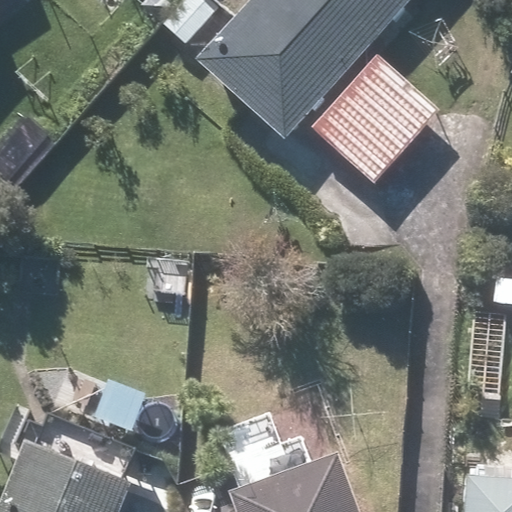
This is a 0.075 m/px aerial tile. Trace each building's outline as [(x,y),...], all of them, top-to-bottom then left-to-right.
[(423,0),(253,0),(200,60),(295,145),(312,126),(379,49),(423,0)] [(447,109),(379,49),(312,126),(380,186),(447,109)] [(134,511),(145,488),(40,440),(6,511),(134,511)] [(367,511),(341,450),(232,496),(238,511),(367,511)] [(511,511),(511,478),(464,477),(463,511),(511,511)]
